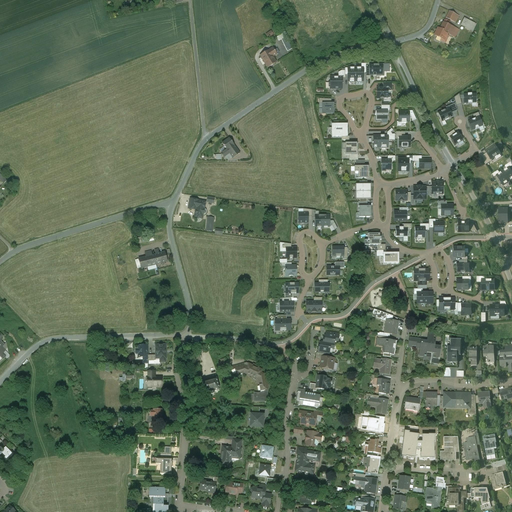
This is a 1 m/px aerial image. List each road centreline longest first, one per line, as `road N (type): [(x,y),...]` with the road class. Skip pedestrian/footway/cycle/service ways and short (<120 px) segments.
road 1 (unclassified): [(174,199),(198,147),(215,131),(310,67),(392,42)]
road 2 (residential): [(0,382),(47,339),(186,334)]
road 3 (unclassified): [(0,261),(23,246),(174,199)]
road 4 (residential): [(179,503),(184,433),(174,363),(186,334)]
road 5 (track): [(190,0),(205,139)]
road 6 (unclassified): [(186,334),(191,311),(169,230),(174,199)]
road 7 (unclassified): [(453,165),(392,42)]
